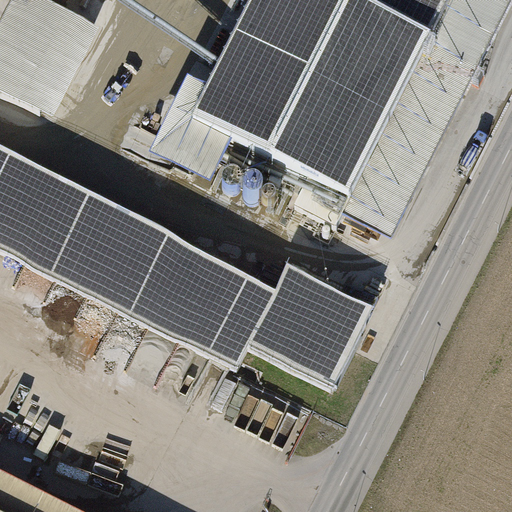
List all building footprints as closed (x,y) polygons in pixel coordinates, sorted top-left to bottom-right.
[(86,24),(36,0),(13,0),(0,28),(0,96),(41,116),(86,24)] [(343,221),(429,50),(330,0),(257,0),(210,95),(193,128),(234,148),(308,185),(295,212),(337,233),(343,221)] [(330,0),(429,50),(454,0),(330,0)] [(511,0),(454,0),(429,50),(343,221),(392,246),(511,5),(511,0)] [(211,192),(234,148),(193,128),(210,95),(188,84),(149,161),(211,192)] [(270,304),(0,167),(0,253),(238,374),(249,351),(333,394),(367,327),(280,284),(270,304)] [(0,511),(72,511),(0,475),(0,511)]
